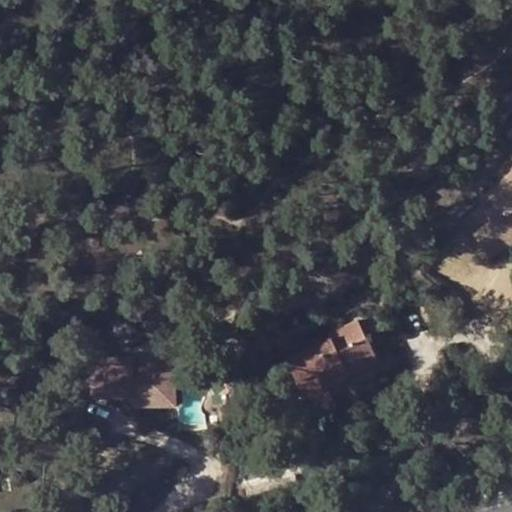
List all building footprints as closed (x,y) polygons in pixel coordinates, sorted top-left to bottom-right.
[(511,176),(505,184),(485,200),(498,217),(511,207),(511,176)] [(511,207),(498,217),(478,231),(496,255),(511,244),(511,207)] [(323,384),(377,360),(359,320),(329,334),(332,339),(286,361),(296,379),(315,370),(323,384)] [(175,363),(132,362),(132,358),(93,358),(94,397),(132,397),(133,399),(135,402),(138,403),(141,404),(143,403),(146,402),(148,400),(149,398),(150,397),(175,396),(175,363)] [(296,379),(313,414),(333,405),(323,384),(315,370),(296,379)]
